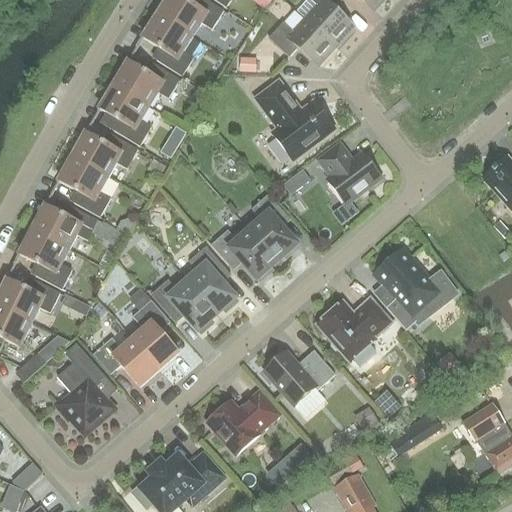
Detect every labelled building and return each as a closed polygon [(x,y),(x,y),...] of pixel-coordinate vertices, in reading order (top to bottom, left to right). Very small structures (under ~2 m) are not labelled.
[(197,0),(193,7),(182,0),(168,0),(158,17),(193,39),(202,25),(212,32),(224,13),(204,0),(197,0)] [(212,0),(227,10),(233,0),(212,0)] [(335,10),(343,1),(341,0),(309,0),(318,8),(306,21),(336,48),(354,28),(335,10)] [(379,0),(341,0),(343,1),(344,0),(360,0),(371,10),(379,0)] [(184,53),(193,39),(158,17),(143,40),(163,53),(157,62),(182,78),(194,60),(184,53)] [(336,48),(306,21),(294,34),(284,24),(269,41),(290,60),(299,50),(318,68),(336,48)] [(242,59),(241,72),(253,73),(253,60),(242,59)] [(149,76),(128,64),(114,87),(150,109),(159,95),(169,101),(181,82),(155,66),(149,76)] [(334,131),(315,105),(302,115),(279,84),(257,101),(280,132),(273,136),(293,162),(334,131)] [(141,123),(150,109),(114,87),(100,111),(121,123),(115,133),(140,148),(152,129),(141,123)] [(195,104),(201,94),(191,88),(185,98),(195,104)] [(107,147),(86,136),(73,159),(109,180),(117,165),(128,171),(139,152),(112,137),(107,147)] [(381,180),(363,156),(352,164),(348,159),(350,158),(341,146),(319,162),(332,180),(328,183),(346,207),(381,180)] [(163,150),(157,160),(169,167),(175,157),(163,150)] [(101,194),(109,180),(73,159),(59,183),(80,195),(74,205),(101,220),(111,200),(101,194)] [(511,163),(508,160),(497,170),(496,170),(493,172),(494,173),(484,181),(511,212),(511,163)] [(155,161),(149,172),(161,179),(167,168),(155,161)] [(304,172),(284,187),(291,197),(311,182),(304,172)] [(286,216),(269,197),(252,211),(262,222),(250,233),(278,264),(284,258),(287,261),(300,250),(277,224),(286,216)] [(67,219),(46,208),(33,232),(70,252),(78,237),(88,242),(93,234),(99,223),(72,209),(67,219)] [(99,223),(93,234),(123,251),(129,238),(117,232),(104,225),(103,225),(99,223)] [(120,226),(117,232),(129,238),(136,226),(129,223),(120,226)] [(200,225),(196,229),(206,240),(210,236),(200,225)] [(62,267),(70,252),(33,232),(20,256),(41,267),(36,278),(62,292),(73,272),(62,267)] [(278,264),(250,233),(238,244),(228,232),(212,247),(229,266),(238,258),(261,284),(274,273),(271,270),(278,264)] [(199,274),(188,283),(217,317),(223,311),(226,314),(239,303),(223,285),(232,277),(207,249),(189,264),(199,274)] [(450,288),(451,288),(441,276),(430,284),(403,253),(390,264),(391,266),(377,278),(397,301),(387,310),(407,333),(417,324),(419,326),(447,301),(447,300),(455,294),(450,288)] [(29,293),(7,282),(0,296),(0,308),(33,325),(40,310),(51,315),(61,295),(34,282),(29,293)] [(217,317),(188,283),(178,293),(169,282),(152,297),(177,325),(186,318),(202,336),(214,325),(211,322),(217,317)] [(66,296),(62,304),(71,308),(75,301),(66,296)] [(343,305),(319,327),(333,343),(333,348),(337,353),(342,354),(351,364),(354,361),(359,363),(363,362),(367,360),(370,357),(371,353),(370,348),(376,342),(375,341),(392,325),(371,301),(354,317),(343,305)] [(144,332),(133,341),(160,372),(180,355),(160,333),(171,324),(152,303),(133,319),(144,332)] [(0,339),(21,349),(33,325),(0,308),(0,339)] [(160,372),(133,341),(122,351),(112,340),(94,357),(111,377),(121,368),(140,389),(160,372)] [(64,414),(62,416),(69,424),(72,422),(86,438),(116,412),(95,388),(106,379),(77,346),(65,356),(73,365),(58,379),(73,396),(59,408),(64,414)] [(336,377),(315,353),(298,367),(287,355),(265,374),(295,409),(316,391),(318,393),(336,377)] [(47,365),(39,356),(20,373),(28,382),(47,365)] [(452,358),(440,368),(449,378),(461,367),(452,358)] [(239,413),(232,404),(208,425),(237,458),(261,437),(259,435),(280,417),(260,394),(239,413)] [(505,424),(500,417),(493,406),(463,425),(475,444),(479,442),(486,452),(484,453),(499,476),(511,467),(511,439),(503,426),(505,424)] [(370,411),(355,420),(364,435),(379,426),(370,411)] [(431,413),(417,422),(430,442),(444,433),(431,413)] [(302,448),(285,463),(297,478),(315,463),(302,448)] [(167,470),(162,465),(151,475),(153,477),(133,495),(147,511),(154,505),(160,511),(173,511),(187,500),(194,507),(224,480),(204,457),(189,470),(179,459),(167,470)] [(357,460),(346,466),(352,476),(363,469),(357,460)] [(346,466),(345,464),(327,475),(334,487),(352,476),(346,466)] [(32,465),(26,470),(36,481),(42,476),(32,465)] [(377,507),(364,486),(358,476),(335,490),(340,500),(347,511),(374,511),(373,509),(377,507)]
